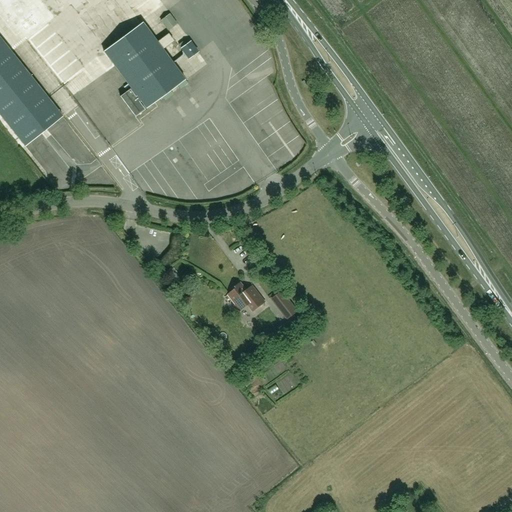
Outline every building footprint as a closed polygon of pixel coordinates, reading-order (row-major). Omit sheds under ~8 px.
[(161,3),(158,0),(126,0),(140,18),(161,3)] [(241,87),(270,73),(273,69),(237,0),(199,0),(186,7),(191,16),(198,6),(203,9),(206,8),(209,15),(226,6),(226,9),(221,12),(225,20),(227,20),(228,30),(220,42),(227,47),(229,71),(249,61),(262,69),(238,81),(241,87)] [(177,24),(169,14),(160,20),(168,30),(177,24)] [(139,102),(140,101),(145,108),(184,79),(142,22),(103,51),(137,97),(136,97),(130,90),(120,97),(135,116),(144,109),(139,102)] [(168,35),(158,42),(163,49),(173,42),(168,35)] [(0,115),(24,146),(62,116),(0,38),(0,115)] [(188,58),(197,52),(189,42),(181,48),(188,58)] [(279,166),(308,149),(271,84),(263,88),(261,85),(254,89),(256,94),(246,101),(240,90),(236,92),(248,114),(251,112),(255,119),(256,118),(259,123),(247,130),(254,142),(268,133),(271,139),(258,146),(264,158),(272,153),(279,166)] [(228,89),(220,102),(227,106),(235,93),(228,89)] [(193,101),(196,107),(202,103),(198,97),(193,101)] [(159,109),(151,114),(156,123),(165,118),(159,109)] [(197,125),(208,118),(204,111),(193,118),(197,125)] [(138,122),(144,134),(157,127),(151,116),(138,122)] [(213,172),(238,157),(215,120),(208,125),(214,136),(211,138),(204,126),(200,129),(209,144),(206,146),(196,129),(179,140),(201,176),(211,170),(213,172)] [(59,132),(64,139),(73,132),(69,126),(59,132)] [(190,167),(187,169),(173,145),(169,148),(177,160),(172,163),(187,187),(196,182),(193,178),(196,176),(190,167)] [(61,171),(59,163),(49,165),(56,189),(69,185),(65,170),(61,171)] [(253,169),(241,176),(247,190),(260,183),(253,169)] [(236,196),(241,193),(234,182),(229,185),(236,196)] [(237,186),(242,194),(248,190),(243,183),(237,186)] [(203,188),(198,190),(203,203),(216,198),(213,191),(205,194),(203,188)] [(240,311),(248,305),(253,311),(255,309),(265,302),(264,301),(263,302),(255,290),(255,289),(252,286),(246,291),(240,283),(234,288),(235,289),(229,294),(236,305),(235,305),(240,311)] [(289,302),(281,292),(272,299),(280,308),(288,319),(297,312),(289,302)]
